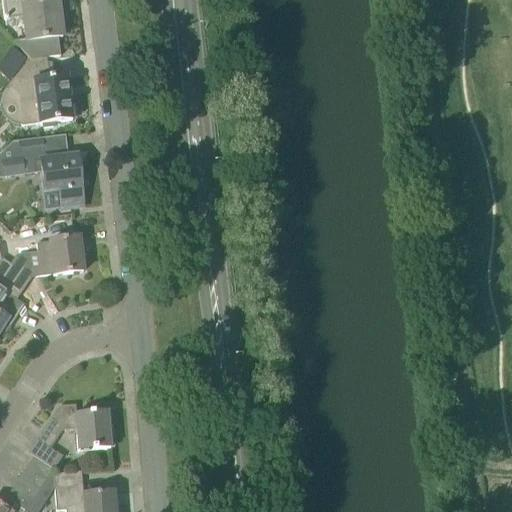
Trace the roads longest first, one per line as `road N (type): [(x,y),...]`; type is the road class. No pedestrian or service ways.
road 1 (primary): [(237,511),(179,0)]
road 2 (residential): [(137,331),(103,0)]
road 3 (residential): [(0,433),(54,357),(94,335),(137,331)]
road 4 (residential): [(151,511),(137,331)]
